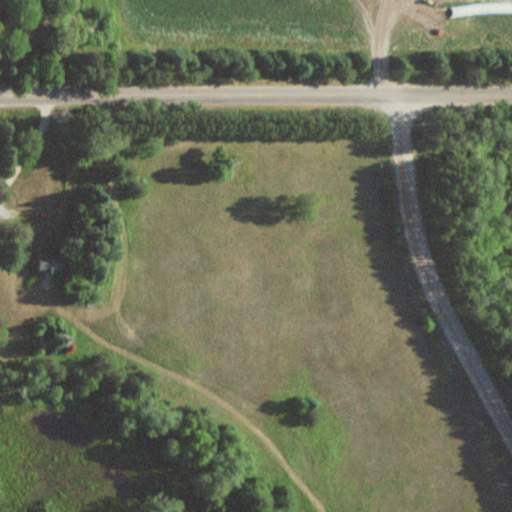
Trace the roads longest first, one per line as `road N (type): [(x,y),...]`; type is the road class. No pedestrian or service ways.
road 1 (residential): [(511,92),(0,92)]
road 2 (residential): [(511,432),(428,270),(411,211),(401,93)]
